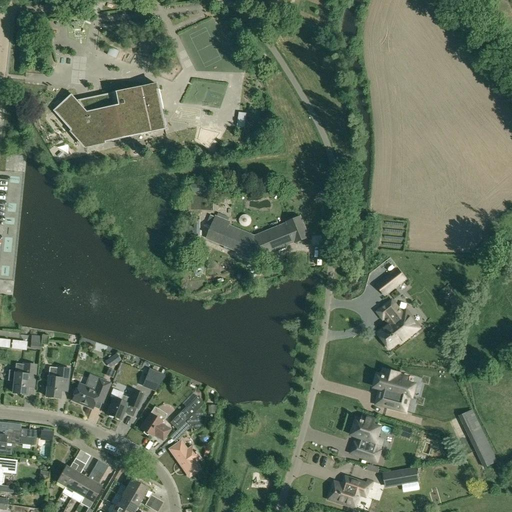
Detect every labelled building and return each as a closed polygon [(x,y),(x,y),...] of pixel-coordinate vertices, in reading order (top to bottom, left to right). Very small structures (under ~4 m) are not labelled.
[(120,52),(111,48),(108,55),(117,59),(120,52)] [(158,85),(151,87),(97,98),(92,99),(92,102),(93,102),(93,103),(82,105),(79,102),(78,100),(72,94),(54,111),(86,147),(167,130),(163,110),(159,90),(158,85)] [(250,129),(251,114),(243,113),(242,128),(250,129)] [(231,221),(215,215),(213,222),(206,238),(253,257),(294,242),(295,242),(309,237),(300,216),(287,221),(288,222),(253,235),(229,226),(231,221)] [(511,236),(511,234),(511,218),(503,227),(511,236)] [(391,290),(405,278),(397,268),(383,279),(391,290)] [(402,342),(412,334),(399,317),(397,318),(392,312),(398,308),(392,300),(377,312),(383,319),(384,318),(389,324),(378,333),(390,349),(400,341),(402,342)] [(41,344),(41,343),(40,343),(41,336),(31,335),(30,349),(41,350),(41,344)] [(0,338),(0,347),(9,348),(10,340),(0,338)] [(9,370),(8,381),(14,382),(13,393),(26,394),(27,388),(27,387),(33,388),(34,378),(36,365),(24,364),(23,374),(16,373),(16,371),(15,371),(9,370)] [(48,377),(46,397),(59,398),(60,392),(60,391),(67,391),(68,382),(69,369),(57,368),(49,367),(48,377)] [(150,368),(143,386),(156,392),(166,375),(150,368)] [(377,375),(374,387),(380,389),(385,390),(384,392),(390,394),(387,407),(406,412),(406,411),(404,411),(408,396),(411,397),(412,397),(403,394),(406,382),(407,377),(399,375),(399,374),(384,370),(382,376),(377,375)] [(79,384),(72,401),(92,409),(93,407),(97,396),(104,399),(110,383),(99,379),(97,385),(87,381),(85,386),(79,384)] [(137,409),(143,394),(135,391),(131,399),(122,395),(120,401),(114,398),(107,414),(121,420),(127,404),(129,405),(137,409)] [(197,396),(183,410),(191,417),(205,403),(197,396)] [(167,414),(155,407),(140,428),(152,436),(154,435),(163,441),(170,429),(161,423),(167,414)] [(485,468),(498,462),(472,410),(460,416),(485,468)] [(362,421),(356,419),(351,435),(357,437),(355,442),(354,442),(351,453),(379,462),(383,450),(382,449),(385,439),(379,437),(383,426),(375,424),(376,420),(363,416),(362,421)] [(190,427),(185,422),(177,430),(182,435),(190,427)] [(0,449),(6,450),(6,443),(35,446),(35,442),(36,430),(21,428),(20,430),(6,429),(6,435),(0,434),(0,449)] [(41,431),(41,435),(47,436),(46,441),(52,441),(53,432),(41,431)] [(199,470),(200,468),(195,461),(199,459),(199,457),(193,448),(191,447),(187,450),(181,442),(180,442),(170,448),(170,450),(188,476),(190,476),(199,470)] [(80,460),(91,465),(95,455),(83,451),(80,460)] [(0,485),(1,485),(3,482),(4,482),(4,475),(3,475),(3,472),(15,474),(16,460),(0,457),(0,485)] [(56,482),(65,487),(80,461),(75,458),(70,468),(66,466),(56,482)] [(102,460),(97,469),(108,474),(112,466),(102,460)] [(62,493),(71,498),(72,498),(84,476),(80,474),(85,464),(80,461),(65,487),(62,493)] [(72,498),(80,503),(98,472),(93,469),(88,478),(84,476),(72,498)] [(416,469),(385,474),(388,487),(388,486),(418,481),(416,469)] [(103,474),(98,472),(80,503),(90,508),(102,486),(98,484),(103,474)] [(370,489),(372,481),(367,480),(366,484),(350,478),(347,487),(335,482),(330,498),(348,505),(352,505),(357,494),(365,496),(368,489),(370,489)] [(126,488),(143,497),(148,488),(131,479),(126,488)] [(0,485),(0,491),(12,493),(13,487),(0,485)] [(126,488),(121,497),(137,506),(143,497),(126,488)] [(32,489),(32,497),(51,497),(51,489),(32,489)] [(148,500),(155,504),(158,499),(151,495),(148,500)] [(116,506),(125,511),(133,511),(137,506),(121,497),(116,506)] [(148,500),(145,505),(152,509),(155,504),(148,500)]
